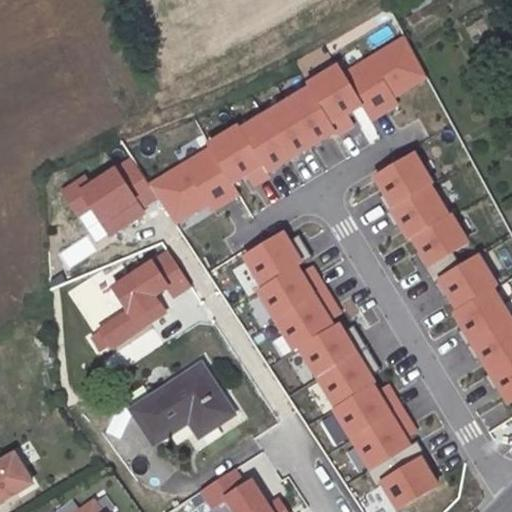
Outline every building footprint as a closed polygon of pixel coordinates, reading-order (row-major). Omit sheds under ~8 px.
[(432,0),(423,0),(410,8),(414,15),(435,3),(432,0)] [(432,0),(435,3),(414,15),(418,23),(450,4),(448,0),(432,0)] [(233,415),(201,367),(133,412),(154,444),(190,421),(200,437),(233,415)] [(360,473),(347,452),(331,462),(344,482),(360,473)] [(0,503),(33,484),(15,455),(0,464),(0,503)] [(101,511),(95,502),(81,511),(101,511)]
